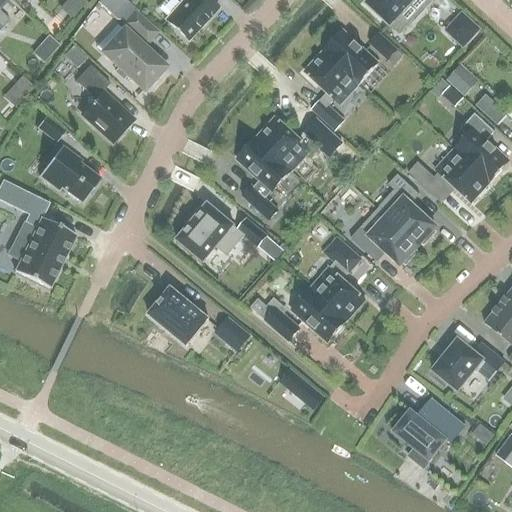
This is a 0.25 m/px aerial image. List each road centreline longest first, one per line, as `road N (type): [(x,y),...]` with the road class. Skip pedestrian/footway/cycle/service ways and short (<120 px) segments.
road 1 (residential): [(279,0),(188,100),(99,279)]
road 2 (residential): [(511,248),(424,325),(365,416)]
road 3 (tertiary): [(162,511),(0,429)]
